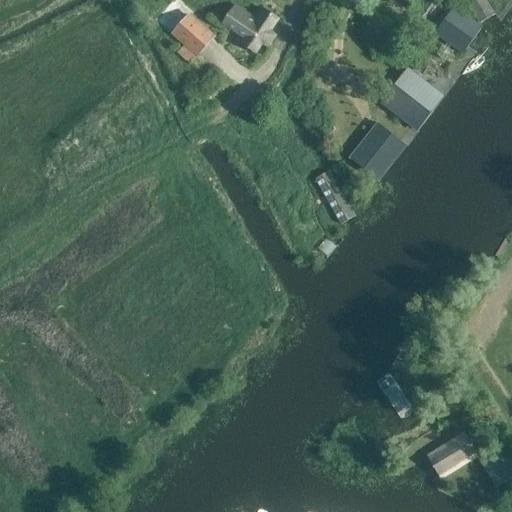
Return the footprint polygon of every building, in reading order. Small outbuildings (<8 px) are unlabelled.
[(485,0),(465,0),(480,23),(494,15),(485,0)] [(155,23),(162,29),(179,10),(172,4),(155,23)] [(235,6),(223,25),(240,37),(238,41),(256,53),(262,45),(268,47),(275,37),(271,33),(278,21),(259,8),(253,17),(235,6)] [(453,9),(435,34),(462,54),(480,28),(453,9)] [(184,48),(177,55),(189,65),(195,58),(197,59),(215,39),(190,16),(184,22),(179,18),(168,30),(173,34),(171,37),(184,48)] [(450,79),(458,65),(434,52),(426,66),(450,79)] [(416,129),(440,97),(407,71),(382,104),(416,129)] [(377,124),(362,144),(351,159),(379,181),(404,145),(377,124)] [(355,218),(330,172),(315,181),(340,226),(355,218)] [(403,383),(427,425),(447,413),(422,372),(403,383)] [(464,435),(429,457),(442,478),(477,456),(464,435)] [(511,472),(500,453),(491,459),(503,478),(511,472)]
